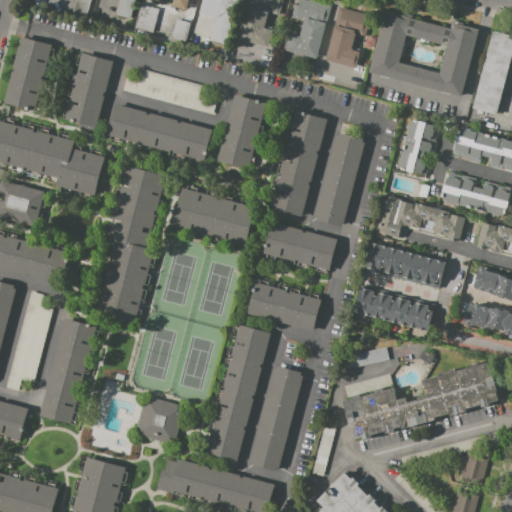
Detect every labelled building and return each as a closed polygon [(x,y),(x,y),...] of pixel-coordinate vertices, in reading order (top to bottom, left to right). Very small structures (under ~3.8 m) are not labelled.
[(76,0),(73,11),(85,15),(89,0),(76,0)] [(121,0),(118,13),(132,17),(136,0),(121,0)] [(188,0),(185,10),(172,6),(173,0),(164,0),(163,4),(149,0),(188,0)] [(202,0),(237,0),(225,44),(211,40),(217,18),(199,13),(202,0)] [(247,0),(282,0),(279,14),(277,14),(268,11),(263,28),(273,31),(268,47),(237,38),(247,0)] [(295,0),(306,0),(330,7),(326,23),(315,59),(286,51),(290,34),(299,36),(303,23),(290,19),(295,0)] [(141,3),(147,5),(147,6),(160,10),(154,31),(134,25),(141,3)] [(340,7),(370,16),(364,36),(356,34),(351,49),(359,52),(355,68),(325,60),(340,7)] [(386,9),(412,16),(411,19),(451,29),(453,21),(461,23),(461,25),(478,29),(460,97),(369,72),(386,9)] [(267,23),(269,15),(278,17),(277,24),(267,23)] [(177,19),(191,23),(186,41),(171,37),(177,19)] [(492,32),(494,32),(494,31),(511,35),(511,56),(496,115),(472,109),(492,32)] [(21,37),(52,45),(34,111),(4,102),(12,71),(14,72),(15,69),(13,68),(21,37)] [(112,62),(94,125),(65,117),(73,88),(75,89),(76,85),(74,84),(83,53),(112,62)] [(207,88),(204,98),(217,101),(213,116),(121,90),(123,85),(124,86),(126,79),(135,82),(139,69),(207,88)] [(235,95),(266,103),(249,169),(218,161),(235,95)] [(116,104),(147,112),(146,114),(150,115),(150,113),(178,120),(177,122),(181,123),(181,121),(213,129),(205,160),(108,136),(116,104)] [(327,120),(303,215),(271,207),(279,177),(280,178),(281,174),(280,174),(287,146),(289,147),(290,143),(288,142),(295,112),(327,120)] [(0,120),(34,130),(33,132),(37,133),(38,131),(75,141),(73,148),(105,157),(95,195),(57,185),(59,178),(0,162),(0,120)] [(433,126),(421,174),(397,168),(400,157),(401,157),(408,130),(407,130),(408,125),(411,125),(412,120),(433,126)] [(462,128),(464,129),(465,127),(472,129),(471,131),(477,132),(478,132),(482,133),(482,134),(485,135),(486,134),(490,135),(489,137),(493,138),(493,136),(497,137),(497,138),(500,139),(500,137),(505,139),(505,140),(511,142),(511,171),(489,165),(491,157),(482,155),(480,162),(454,156),(462,128)] [(336,134),(339,135),(340,133),(363,139),(362,142),(364,143),(342,227),(314,220),(336,134)] [(126,166),(166,176),(147,248),(153,250),(134,324),(96,314),(114,245),(107,243),(126,166)] [(442,200),(444,192),(442,191),(444,185),(446,185),(448,176),(458,179),(457,180),(460,181),(458,188),(462,189),(464,181),(465,181),(466,179),(472,181),(472,183),(473,183),(471,191),(482,193),(484,186),(486,186),(486,184),(492,186),(491,188),(493,188),(491,196),(494,197),(496,190),(499,191),(500,190),(506,191),(506,193),(508,193),(506,201),(510,202),(507,216),(442,200)] [(45,192),(35,226),(0,217),(0,183),(1,180),(45,192)] [(183,189),(255,207),(245,246),(173,227),(183,189)] [(389,196),(465,217),(458,242),(404,227),(401,238),(379,232),(389,196)] [(272,222),(336,239),(328,270),(264,253),(272,222)] [(483,223),(496,226),(495,230),(497,231),(499,225),(511,228),(511,255),(476,246),(483,223)] [(0,233),(4,235),(3,238),(7,239),(8,236),(67,252),(59,282),(0,266),(0,233)] [(371,243),(446,263),(439,289),(364,268),(371,243)] [(479,267),(487,269),(487,270),(500,274),(500,275),(504,276),(503,277),(511,279),(511,298),(474,288),(479,267)] [(0,280),(17,286),(0,350),(0,280)] [(256,282),(286,290),(286,292),(290,293),(291,291),(321,299),(313,330),(248,313),(256,282)] [(359,288),(375,292),(374,296),(377,297),(379,292),(393,296),(392,301),(395,302),(397,297),(411,301),(410,305),(414,306),(415,302),(429,306),(428,310),(432,311),(427,332),(353,311),(359,288)] [(31,291),(56,297),(33,382),(21,379),(18,391),(5,388),(31,291)] [(470,301),(511,312),(511,336),(504,334),(505,331),(498,329),(498,330),(486,327),(485,329),(464,323),(470,301)] [(65,318),(97,326),(71,424),(39,415),(47,385),(49,385),(50,381),(48,380),(56,353),(58,353),(59,350),(57,349),(65,318)] [(239,325),(271,333),(238,461),(206,453),(214,422),(215,423),(217,418),(215,418),(239,325)] [(425,346),(437,353),(430,364),(418,357),(425,346)] [(386,347),(388,360),(344,369),(341,357),(386,347)] [(342,402),(352,399),(351,396),(360,394),(361,397),(375,393),(374,390),(383,388),(383,391),(393,388),(396,400),(405,398),(406,403),(418,400),(417,397),(425,395),(421,381),(439,375),(438,372),(455,368),(455,371),(471,367),(470,364),(478,361),(479,365),(489,362),(497,390),(495,390),(498,400),(489,403),(490,405),(479,408),(479,406),(467,409),(467,411),(449,416),(448,414),(434,418),(434,420),(401,429),(400,425),(393,427),(394,431),(387,433),(386,430),(371,434),(371,437),(363,439),(362,436),(352,439),(342,402)] [(277,366),(301,372),(300,375),(303,376),(277,471),(252,464),(253,462),(249,460),(274,368),(277,369),(277,366)] [(115,372),(124,375),(123,380),(114,378),(115,372)] [(144,403),(150,404),(152,397),(179,405),(177,411),(182,412),(175,439),(167,437),(166,442),(141,435),(142,430),(137,428),(144,403)] [(0,401),(28,409),(20,439),(0,433),(0,401)] [(312,473),(325,420),(336,423),(323,476),(312,473)] [(468,449),(489,454),(481,486),(460,480),(468,449)] [(87,457),(129,468),(128,472),(130,473),(127,483),(122,482),(113,511),(72,511),(74,506),(69,505),(71,495),(76,496),(78,491),(72,490),(75,480),(80,482),(83,472),(77,470),(80,459),(86,461),(87,457)] [(242,511),(156,489),(161,470),(164,471),(167,460),(177,462),(178,458),(209,467),(208,469),(212,470),(212,468),(240,475),(239,477),(243,478),(243,476),(274,485),(266,511),(242,511)] [(426,511),(393,479),(402,471),(443,511),(426,511)] [(0,511),(0,473),(57,489),(50,511),(0,511)] [(344,473),(349,477),(351,475),(359,483),(357,486),(366,495),(368,493),(377,501),(374,503),(380,508),(381,506),(387,511),(324,511),(322,509),(323,508),(316,501),(344,473)] [(451,511),(458,488),(479,494),(474,511),(451,511)]
